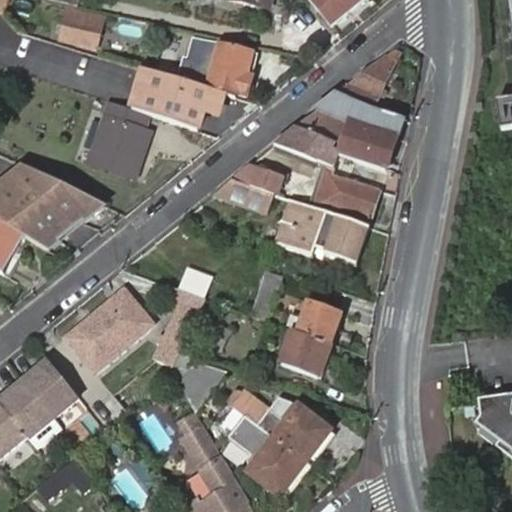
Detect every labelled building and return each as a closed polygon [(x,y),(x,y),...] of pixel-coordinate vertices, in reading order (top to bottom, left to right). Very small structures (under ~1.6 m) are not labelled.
[(217,0),(267,11),(269,0),(217,0)] [(316,0),(309,7),(331,31),(365,0),(316,0)] [(70,38),(105,46),(113,18),(77,9),(70,38)] [(203,87),(252,98),(258,76),(254,75),(259,55),(214,44),(203,87)] [(400,63),(388,57),(339,97),(374,110),(400,63)] [(225,96),(150,70),(136,112),(150,117),(199,134),(208,113),(218,116),(225,96)] [(387,174),(406,123),(374,110),(339,97),(297,131),(342,147),(338,156),(387,174)] [(150,117),(136,112),(110,103),(89,164),(137,181),(145,159),(136,156),(145,132),(150,117)] [(333,170),(338,156),(342,147),(297,131),(276,148),(333,170)] [(136,156),(145,159),(153,134),(145,132),(136,156)] [(283,179),(252,168),(234,182),(277,198),(283,179)] [(111,208),(31,169),(0,194),(0,224),(23,238),(52,256),(111,208)] [(369,223),(380,194),(326,174),(316,203),(369,223)] [(234,182),(214,199),(269,219),(277,198),(234,182)] [(355,269),(369,230),(290,202),(275,245),(315,260),(318,252),(328,256),(327,259),(355,269)] [(0,224),(0,272),(2,274),(23,238),(0,224)] [(326,263),(327,259),(328,256),(318,252),(315,260),(326,263)] [(268,325),(288,271),(272,265),(251,319),(268,325)] [(206,303),(180,293),(173,310),(179,313),(156,362),(176,371),(185,353),(209,304),(206,303)] [(98,376),(154,330),(125,295),(69,341),(98,376)] [(330,331),(337,334),(343,316),(309,304),(298,335),(325,345),(330,331)] [(202,338),(226,349),(235,332),(211,320),(202,338)] [(325,345),(332,348),(337,334),(330,331),(325,345)] [(320,380),(332,348),(325,345),(298,335),(293,334),(281,367),(320,380)] [(32,441),(82,400),(51,364),(0,405),(0,462),(29,438),(32,441)] [(199,364),(192,372),(215,391),(229,374),(199,364)] [(215,391),(192,372),(183,383),(199,411),(215,391)] [(308,465),(333,434),(298,406),(283,399),(273,412),(249,392),(236,408),(247,417),(279,442),(308,465)] [(511,405),(487,408),(489,422),(486,426),(505,440),(498,450),(511,460),(511,405)] [(268,455),(279,442),(247,417),(231,438),(254,456),(256,453),(264,451),(268,455)] [(160,450),(170,442),(156,424),(146,432),(160,450)] [(252,511),(248,504),(251,502),(208,428),(186,440),(218,496),(202,505),(199,500),(185,508),(187,511),(252,511)] [(308,465),(315,470),(339,440),(333,434),(308,465)] [(258,478),(283,498),(308,465),(279,442),(268,455),(264,451),(256,453),(254,456),(251,459),(252,468),(262,475),(258,478)] [(289,502),(315,470),(308,465),(283,498),(289,502)]
